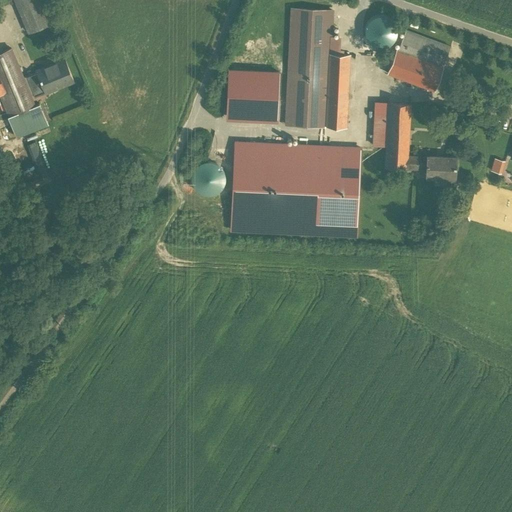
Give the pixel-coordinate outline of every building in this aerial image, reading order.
[(45,0),(17,0),(29,29),(53,19),(45,0)] [(331,11),(287,9),(283,125),(344,127),(347,57),(337,56),(338,38),(330,38),(331,11)] [(390,20),(386,17),(380,17),(375,18),(370,21),(367,25),(366,31),(366,36),(368,41),(372,45),(377,47),(382,48),(388,46),(392,43),(395,39),(397,34),(396,28),(394,23),(390,20)] [(450,51),(402,32),(386,75),(434,94),(450,51)] [(0,93),(1,94),(19,134),(50,120),(41,98),(37,99),(35,93),(45,88),(38,69),(27,74),(14,42),(0,48),(0,93)] [(81,78),(69,50),(35,64),(38,69),(45,88),(47,92),(81,78)] [(414,104),(362,101),(360,140),(386,142),(385,170),(427,172),(427,157),(411,156),(414,104)] [(351,143),(298,140),(296,183),(349,186),(351,143)] [(459,183),(460,158),(427,157),(427,172),(426,181),(459,183)] [(499,173),(503,161),(493,157),(489,170),(499,173)] [(218,193),(217,162),(190,163),(190,193),(218,193)]
